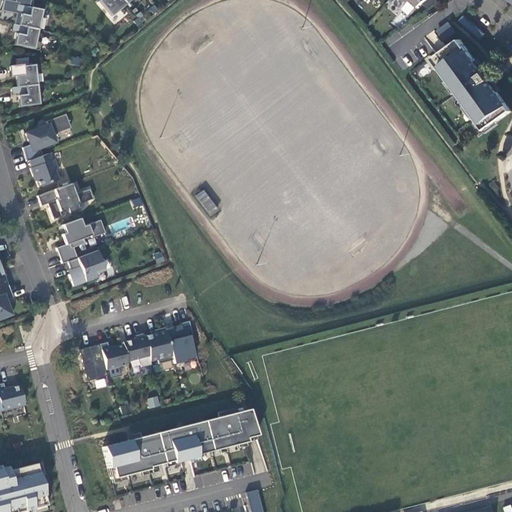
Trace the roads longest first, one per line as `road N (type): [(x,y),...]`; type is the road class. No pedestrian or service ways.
road 1 (residential): [(39,350),(83,511)]
road 2 (residential): [(55,334),(171,302)]
